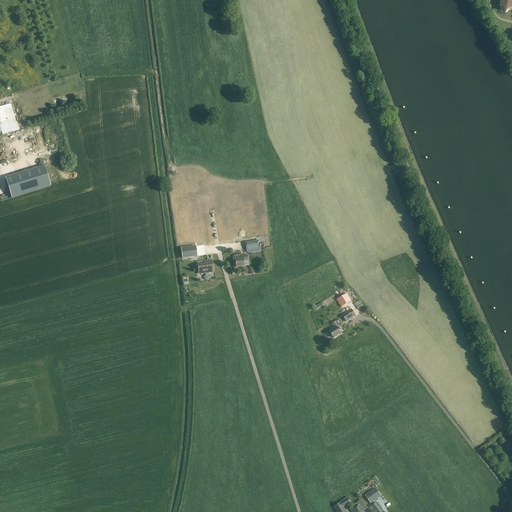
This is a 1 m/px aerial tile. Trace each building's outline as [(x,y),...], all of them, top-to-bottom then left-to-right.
[(511,0),(501,0),(500,7),(501,7),(501,8),(500,9),(507,11),(507,9),(511,10),(511,0)] [(0,133),(2,133),(2,135),(20,130),(17,122),(16,122),(11,104),(0,107),(0,133)] [(31,135),(31,134),(31,133),(30,132),(30,131),(29,130),(28,130),(26,130),(24,130),(22,131),(21,133),(21,135),(21,137),(22,138),(23,138),(24,140),(25,140),(26,140),(28,139),(30,138),(31,137),(31,135)] [(51,186),(44,166),(6,178),(12,198),(51,186)] [(243,237),(243,233),(237,234),(236,230),(235,221),(225,223),(227,235),(235,234),(235,238),(243,237)] [(258,241),(245,243),(247,252),(253,252),(252,248),(258,247),(258,241)] [(196,246),(181,248),(183,259),(198,257),(196,246)] [(243,261),(248,260),(247,255),(241,256),(241,255),(232,256),(233,263),(235,262),(236,268),(244,266),(243,261)] [(213,273),(211,260),(204,261),(204,264),(197,265),(199,275),(213,273)] [(351,302),(346,295),(337,301),(342,308),(351,302)] [(356,316),(352,310),(342,316),(346,322),(356,316)] [(335,329),(330,332),(334,339),(341,334),(339,332),(341,330),(339,327),(338,325),(341,323),(339,320),(336,322),(332,325),(335,329)] [(381,498),(374,488),(370,491),(377,501),(381,498)] [(377,501),(370,491),(365,495),(371,505),(377,501)] [(341,503),(334,507),(336,511),(346,511),(343,506),(350,502),(348,498),(341,502),(341,503)] [(355,508),(351,511),(362,511),(364,511),(365,510),(368,508),(362,500),(353,506),(355,508)] [(376,511),(381,511),(382,511),(377,503),(376,502),(372,505),(374,509),(376,511)]
